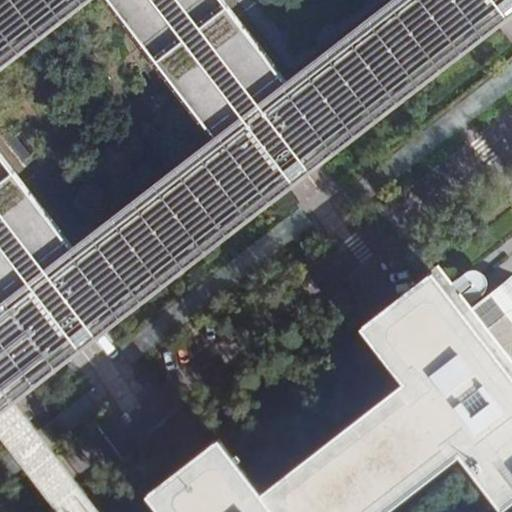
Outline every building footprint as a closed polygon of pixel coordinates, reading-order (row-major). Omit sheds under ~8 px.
[(511,0),(0,0),(0,383),(66,332),(75,343),(95,327),(87,316),(281,167),(290,179),(308,162),(301,152),(494,2),(504,13),(511,6),(511,0)] [(511,80),(511,56),(345,188),(357,201),(511,80)] [(303,218),(295,206),(122,339),(132,352),(303,218)] [(511,511),(511,352),(477,307),(462,319),(430,278),(357,335),(400,391),(265,495),(221,438),(144,497),(155,511),(511,511)] [(97,400),(86,384),(30,428),(10,444),(0,451),(0,475),(41,444),(97,400)] [(0,431),(10,444),(30,428),(0,389),(0,431)]
